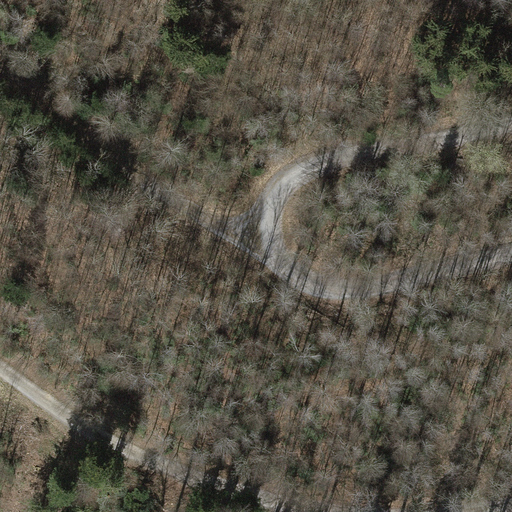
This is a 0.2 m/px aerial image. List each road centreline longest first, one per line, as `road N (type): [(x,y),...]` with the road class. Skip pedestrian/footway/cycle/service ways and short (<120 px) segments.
road 1 (track): [(511,254),(461,261),(392,291),(330,297),(280,269),(269,235),(275,203),(311,168),(511,127)]
road 2 (track): [(0,366),(126,444),(265,491),(345,508),(461,510),(511,502)]
road 3 (track): [(273,254),(161,192),(0,72)]
